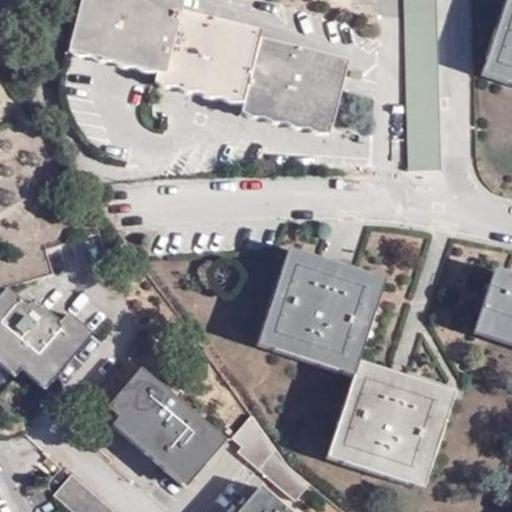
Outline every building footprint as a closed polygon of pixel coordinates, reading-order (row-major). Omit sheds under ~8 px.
[(153,64),(151,71),(198,84),(238,95),(237,101),(286,113),(327,124),(327,123),(343,68),(306,60),(308,51),(292,47),(290,55),(256,47),(257,39),(217,29),(219,19),(206,16),(203,25),(171,17),(173,8),(145,0),(80,0),(70,42),(114,54),(153,64)] [(401,0),(406,170),(436,170),(432,0),(401,0)] [(511,0),(504,0),(478,77),(511,88),(511,0)] [(171,17),(203,25),(206,16),(173,8),(171,17)] [(290,55),(292,47),(257,39),(256,47),(290,55)] [(333,262),(285,246),(254,341),(350,375),(323,457),(421,491),(451,392),(399,375),(355,361),(382,278),(333,262)] [(511,276),(492,269),(472,327),(511,339),(511,276)] [(0,356),(18,371),(25,363),(48,384),(87,338),(63,316),(55,325),(29,303),(24,309),(3,291),(0,293),(0,356)] [(138,361),(106,401),(120,412),(155,442),(167,451),(160,459),(185,480),(226,432),(138,361)] [(120,412),(112,420),(149,450),(155,442),(120,412)] [(284,459),(254,418),(236,438),(243,445),(238,450),(287,494),(302,476),(287,463),(284,459)] [(155,442),(149,450),(160,459),(167,451),(155,442)] [(81,511),(120,511),(77,475),(60,494),(81,511)] [(286,511),(258,488),(238,511),(286,511)]
